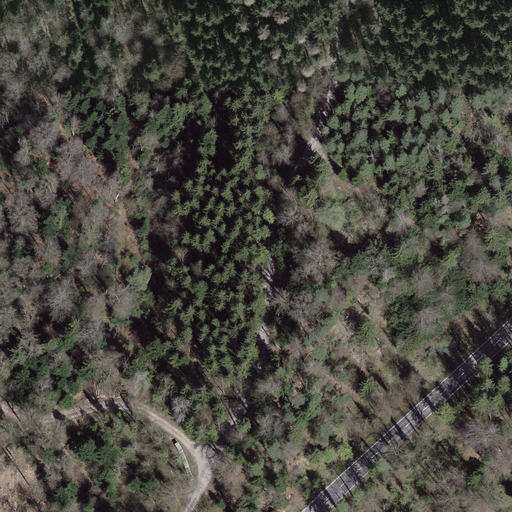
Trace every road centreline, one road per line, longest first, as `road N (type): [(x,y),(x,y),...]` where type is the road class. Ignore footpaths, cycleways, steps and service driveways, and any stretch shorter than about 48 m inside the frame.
road 1 (track): [(211,467),(262,351),(284,190),(328,106),(349,0)]
road 2 (tertiary): [(315,511),(511,327)]
road 3 (track): [(0,406),(33,420),(117,402),(139,408),(211,467)]
road 4 (track): [(274,75),(307,153),(362,200)]
